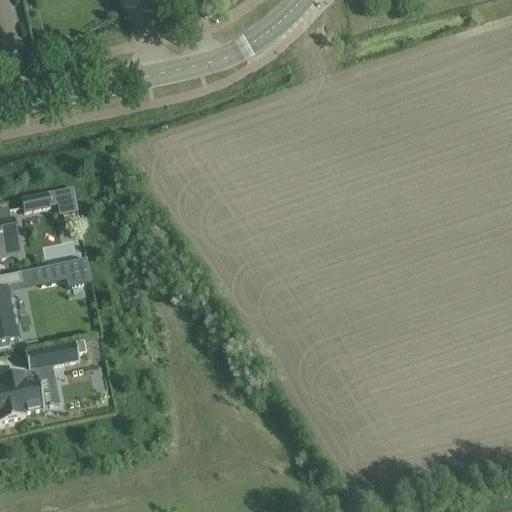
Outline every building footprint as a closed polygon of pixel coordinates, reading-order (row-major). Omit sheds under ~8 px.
[(47,196),(20,202),(23,216),(50,210),(47,196)] [(7,210),(0,211),(0,262),(4,262),(0,244),(17,241),(13,222),(10,222),(7,210)] [(86,262),(24,275),(26,285),(38,282),(40,289),(55,285),(65,283),(67,290),(90,285),(86,262)] [(0,347),(19,344),(8,289),(22,286),(20,275),(0,279),(0,347)] [(83,344),(74,346),(77,358),(85,356),(83,344)] [(74,346),(33,354),(36,371),(0,378),(0,425),(24,420),(23,416),(43,412),(37,382),(46,381),(44,371),(78,364),(77,358),(74,346)]
